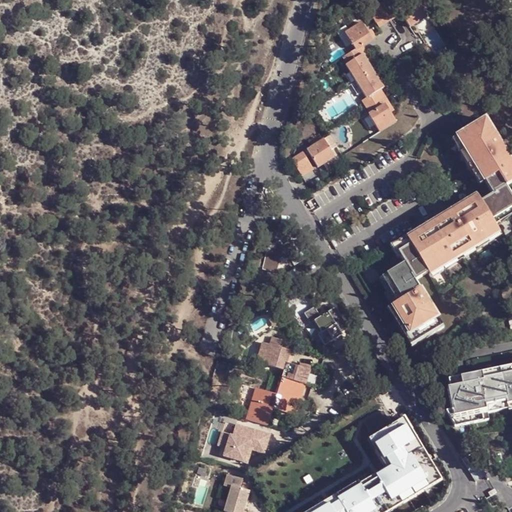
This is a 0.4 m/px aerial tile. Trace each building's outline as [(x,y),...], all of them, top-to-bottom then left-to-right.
[(399,9),(393,0),(384,0),(380,3),(388,16),(399,9)] [(424,0),(413,0),(401,7),(404,12),(402,13),(410,26),(427,16),(423,9),(429,6),(424,0)] [(388,16),(380,3),(368,10),(376,23),(388,16)] [(361,21),(344,31),(355,48),(358,47),(372,38),(361,21)] [(355,48),(343,55),(347,62),(362,53),(358,47),(355,48)] [(362,53),(345,63),(355,80),(372,70),(362,53)] [(372,70),(355,80),(366,97),(376,91),(382,87),(372,70)] [(366,97),(361,100),(365,107),(380,97),(376,91),(366,97)] [(384,104),(380,97),(365,107),(369,113),(384,104)] [(369,113),(367,114),(378,131),(395,121),(384,104),(369,113)] [(503,151),(483,119),(460,134),(468,147),(464,149),(491,194),(479,202),(477,198),(408,241),(410,245),(397,252),(404,263),(386,274),(401,300),(391,306),(408,332),(411,330),(419,343),(443,328),(414,281),(453,257),(457,264),(501,236),(491,220),(511,207),(511,198),(504,186),(511,181),(511,165),(511,164),(511,163),(511,156),(507,149),(503,151)] [(335,146),(328,134),(307,148),(309,152),(307,153),(316,166),(322,162),(333,155),(329,149),(335,146)] [(301,151),(289,159),(298,172),(309,165),(301,151)] [(312,169),(309,165),(298,172),(300,176),(312,169)] [(295,251),(289,242),(281,246),(280,244),(279,242),(265,251),(267,254),(264,256),(263,267),(274,269),(277,259),(280,256),(285,254),(286,256),(295,251)] [(300,258),(296,252),(288,257),(292,263),(300,258)] [(296,276),(292,268),(283,273),(288,281),(296,276)] [(315,310),(304,316),(310,326),(312,325),(320,337),(318,338),(324,349),(342,338),(341,336),(348,332),(335,310),(320,320),(315,310)] [(270,354),(275,340),(272,339),(269,347),(262,344),(260,351),(270,354)] [(283,372),(281,379),(295,384),(304,387),(309,372),(300,370),(285,365),(289,353),(286,352),(289,344),(275,340),(270,354),(260,351),(256,364),(283,372)] [(511,366),(479,374),(479,375),(480,380),(511,372),(511,366)] [(511,372),(480,380),(479,375),(462,378),(463,385),(450,387),(447,388),(452,411),(454,421),(487,414),(498,412),(504,409),(511,404),(511,372)] [(450,387),(463,385),(462,378),(462,377),(448,379),(450,387)] [(304,387),(281,379),(276,396),(255,390),(245,421),(266,428),(272,410),(295,417),(304,387)] [(454,421),(452,411),(446,412),(455,428),(488,421),(487,414),(454,421)] [(264,444),(266,436),(232,426),(229,437),(219,434),(215,446),(224,449),(221,457),(245,463),(249,450),(245,449),(248,439),(264,444)] [(388,511),(435,484),(401,430),(368,447),(384,472),(311,511),(388,511)] [(261,453),(264,444),(248,439),(245,449),(249,450),(261,453)] [(462,460),(466,467),(476,461),(472,454),(462,460)] [(476,461),(466,467),(476,482),(486,476),(476,461)] [(241,511),(247,493),(238,491),(241,482),(226,477),(223,488),(230,491),(223,511),(241,511)]
